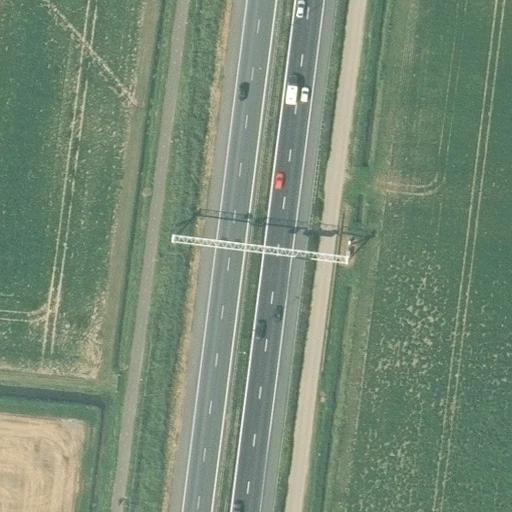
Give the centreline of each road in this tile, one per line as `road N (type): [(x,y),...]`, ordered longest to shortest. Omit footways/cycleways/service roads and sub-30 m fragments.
road 1 (motorway): [(261,0),(196,511)]
road 2 (motorway): [(245,511),(309,0)]
road 3 (unclassified): [(292,511),(356,0)]
